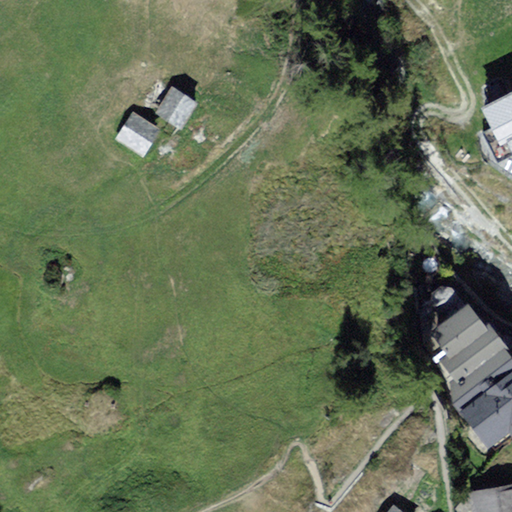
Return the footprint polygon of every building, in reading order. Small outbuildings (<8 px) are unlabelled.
[(147,75),(127,103),(163,130),(184,102),(147,75)] [(511,88),(481,103),(500,142),(509,138),(511,145),(511,88)] [(124,111),(107,135),(129,151),(146,127),(124,111)] [(447,385),(490,443),(511,426),(511,358),(469,302),(432,330),(464,372),(447,385)] [(511,511),(511,479),(472,485),(475,511),(511,511)] [(385,511),(405,511),(391,503),(385,511)]
